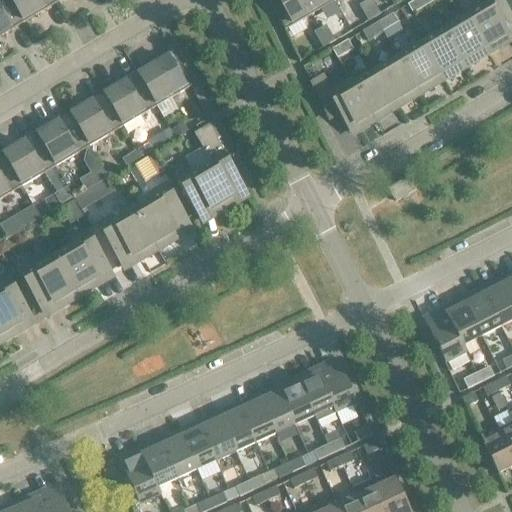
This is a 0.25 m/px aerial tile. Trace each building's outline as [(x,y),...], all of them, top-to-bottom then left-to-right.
[(0,0),(0,38),(23,24),(8,0),(0,0)] [(57,4),(54,0),(8,0),(23,24),(57,4)] [(311,16),(301,0),(269,0),(284,32),(311,16)] [(334,3),(332,0),(301,0),(311,16),(334,3)] [(370,0),(365,3),(374,19),(380,15),(370,0)] [(427,6),(423,0),(417,0),(407,6),(412,15),(427,6)] [(510,41),(485,0),(488,6),(466,19),(485,51),(492,47),(493,50),(510,41)] [(511,0),(485,0),(510,41),(511,39),(511,0)] [(374,19),(365,3),(358,7),(368,22),(374,19)] [(397,24),(392,15),(377,24),(382,33),(397,24)] [(485,51),(466,19),(444,32),(464,68),(481,58),(479,55),(485,51)] [(382,33),(377,24),(362,33),(367,42),(382,33)] [(325,27),(319,30),(328,46),(334,42),(325,27)] [(328,46),(319,30),(313,34),(322,49),(328,46)] [(464,68),(444,32),(421,46),(440,78),(446,74),(448,77),(464,68)] [(352,50),(347,42),(332,51),(337,60),(352,50)] [(440,78),(421,46),(398,59),(419,94),(435,85),(433,82),(440,78)] [(172,52),(136,74),(156,108),(191,88),(172,52)] [(419,94),(398,59),(375,73),(394,105),(401,101),(403,104),(419,94)] [(394,105),(375,73),(353,86),(350,80),(349,81),(373,121),(390,112),(388,109),(394,105)] [(156,108),(136,74),(102,94),(123,128),(156,108)] [(357,131),(373,121),(349,81),(331,91),(323,77),(310,84),(326,117),(327,117),(327,116),(336,111),(348,132),(355,128),(357,131)] [(123,128),(102,94),(68,114),(89,148),(123,128)] [(89,148),(68,114),(35,134),(55,168),(89,148)] [(184,124),(172,131),(177,139),(189,131),(184,124)] [(211,126),(198,133),(206,147),(218,140),(211,126)] [(164,147),(175,140),(169,130),(158,137),(164,147)] [(55,168),(35,134),(1,154),(21,188),(55,168)] [(218,140),(206,147),(203,149),(212,165),(235,204),(248,196),(227,161),(228,161),(228,162),(229,161),(218,140)] [(148,145),(138,151),(142,158),(152,152),(148,145)] [(136,152),(124,159),(129,166),(141,159),(136,152)] [(0,200),(21,188),(1,154),(0,154),(0,200)] [(235,204),(212,165),(194,176),(191,171),(175,180),(199,221),(218,209),(220,212),(235,204)] [(409,179),(389,191),(395,202),(416,190),(409,179)] [(153,200),(134,212),(157,250),(173,241),(171,238),(190,226),(166,185),(150,195),(153,200)] [(61,207),(73,199),(67,189),(54,196),(61,207)] [(75,200),(83,213),(94,206),(87,193),(75,200)] [(70,224),(80,218),(72,204),(62,211),(70,224)] [(157,250),(134,212),(115,223),(112,217),(96,227),(120,267),(139,256),(141,259),(157,250)] [(11,221),(0,227),(7,239),(18,233),(11,221)] [(74,247),(55,258),(78,297),(94,287),(92,284),(111,273),(87,232),(71,242),(74,247)] [(0,245),(0,252),(2,256),(7,253),(9,247),(6,242),(0,245)] [(78,297),(55,258),(37,270),(33,264),(17,273),(41,314),(61,303),(62,306),(78,297)] [(0,342),(15,334),(13,331),(32,320),(8,279),(0,283),(0,342)] [(511,322),(511,303),(504,287),(493,292),(491,287),(482,292),(501,328),(511,322)] [(501,328),(482,292),(473,296),(475,301),(465,306),(481,338),(501,328)] [(481,338),(465,306),(455,312),(452,307),(443,311),(465,353),(466,353),(463,347),(481,338)] [(465,353),(443,311),(433,317),(435,322),(426,326),(445,364),(465,353)] [(511,368),(511,357),(502,363),(506,371),(511,368)] [(327,367),(316,372),(336,415),(356,405),(339,367),(329,372),(327,367)] [(489,368),(476,375),(480,384),(493,378),(489,368)] [(336,415),(316,372),(307,376),(309,381),(299,386),(314,418),(333,409),(335,415),(336,415)] [(480,384),(476,375),(463,382),(467,390),(480,384)] [(509,386),(505,378),(494,384),(498,392),(509,386)] [(498,392),(494,384),(482,390),(486,398),(498,392)] [(286,385),(277,390),(294,427),(314,418),(299,386),(288,390),(286,385)] [(294,427),(277,390),(268,394),(270,399),(260,404),(274,436),(294,427)] [(478,402),(473,394),(461,400),(465,408),(478,402)] [(247,403),(238,408),(255,445),(274,436),(260,404),(249,408),(247,403)] [(255,445),(238,408),(229,412),(231,417),(220,421),(235,454),(255,445)] [(208,421),(198,425),(215,463),(235,454),(220,421),(210,426),(208,421)] [(215,463),(198,425),(189,430),(192,435),(181,439),(196,472),(215,463)] [(511,425),(498,433),(511,460),(511,425)] [(354,434),(358,443),(371,437),(367,428),(354,434)] [(511,467),(511,460),(498,433),(482,441),(481,439),(480,439),(498,475),(511,467)] [(168,439),(159,443),(176,481),(196,472),(181,439),(171,444),(168,439)] [(340,441),(327,447),(331,456),(344,450),(340,441)] [(379,450),(375,442),(362,448),(366,456),(379,450)] [(176,481),(159,443),(150,448),(152,452),(142,457),(159,495),(160,495),(157,489),(176,481)] [(331,456),(327,447),(314,453),(318,462),(331,456)] [(353,462),(349,454),(338,459),(342,468),(353,462)] [(127,479),(123,481),(134,507),(159,495),(142,457),(133,461),(131,456),(119,462),(127,479)] [(301,459),(288,465),(292,474),(305,468),(301,459)] [(342,468),(338,459),(326,465),(330,473),(342,468)] [(292,474),(288,465),(274,471),(279,480),(292,474)] [(317,479),(313,470),(301,476),(305,485),(317,479)] [(305,485),(301,476),(289,481),(294,490),(305,485)] [(262,477),(249,483),(253,492),(266,486),(262,477)] [(253,492),(249,483),(235,489),(239,498),(253,492)] [(407,511),(395,483),(375,492),(384,511),(407,511)] [(280,496),(276,488),(264,493),(268,502),(280,496)] [(47,492),(36,497),(42,511),(66,511),(59,493),(50,497),(47,492)] [(384,511),(375,492),(357,500),(362,511),(384,511)] [(268,502),(264,493),(252,499),(256,507),(268,502)] [(222,495),(209,501),(213,510),(226,504),(222,495)] [(42,511),(36,497),(27,501),(29,506),(19,510),(19,511),(42,511)] [(362,511),(357,500),(338,509),(339,511),(362,511)] [(207,511),(213,510),(209,501),(196,507),(198,511),(207,511)]
